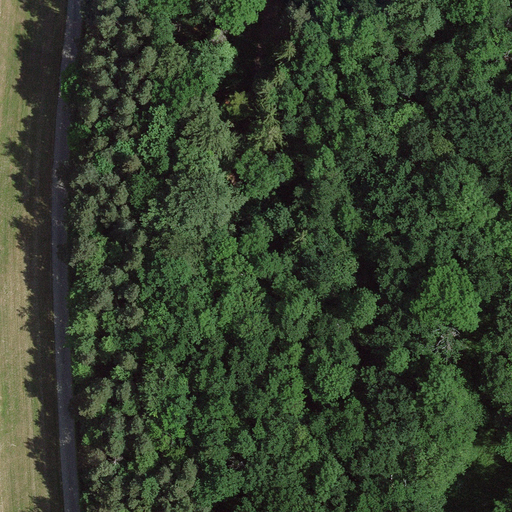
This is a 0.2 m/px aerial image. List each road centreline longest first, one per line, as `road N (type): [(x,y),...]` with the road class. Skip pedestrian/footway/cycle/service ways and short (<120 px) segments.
road 1 (track): [(206,511),(219,303),(285,0)]
road 2 (track): [(75,0),(59,232),(75,511)]
